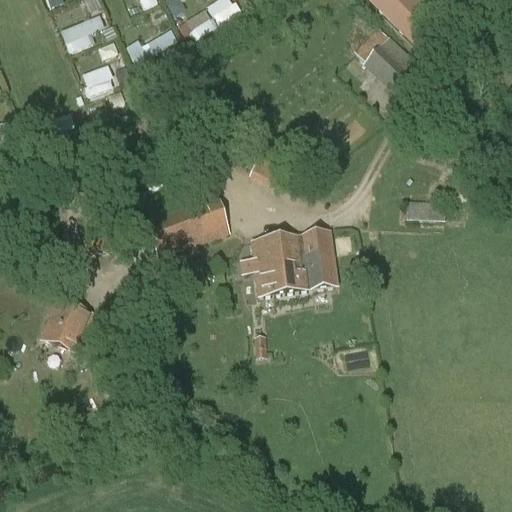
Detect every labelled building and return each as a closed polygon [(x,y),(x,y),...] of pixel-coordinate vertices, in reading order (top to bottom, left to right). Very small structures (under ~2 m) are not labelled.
[(70,0),(50,0),(53,9),(72,3),(70,0)] [(86,17),(99,12),(94,0),(91,0),(81,4),(86,17)] [(177,0),(172,0),(165,4),(175,22),(186,16),(177,0)] [(211,21),(234,13),(228,0),(205,0),(204,0),(211,21)] [(437,27),(410,0),(363,0),(364,0),(413,51),(437,27)] [(204,12),(180,28),(192,47),(217,31),(204,12)] [(69,59),(95,46),(91,37),(104,31),(97,18),(59,36),(69,59)] [(127,53),(137,75),(152,69),(148,62),(177,48),(170,33),(127,53)] [(354,57),(365,68),(362,70),(396,104),(423,75),(389,42),(388,43),(377,33),(354,57)] [(113,48),(99,52),(102,63),(117,58),(113,48)] [(200,65),(174,83),(187,100),(213,80),(200,65)] [(108,70),(81,76),(86,100),(113,94),(108,70)] [(70,117),(32,129),(37,143),(75,131),(70,117)] [(0,126),(0,150),(10,149),(6,125),(0,126)] [(213,186),(200,191),(205,206),(145,223),(157,263),(230,238),(213,186)] [(406,206),(406,225),(444,226),(445,208),(406,206)] [(79,220),(85,261),(111,257),(106,216),(79,220)] [(329,236),(301,240),(304,258),(308,257),(313,294),(336,291),(329,236)] [(301,240),(268,245),(271,265),(276,265),(277,270),(293,268),(297,296),(313,294),(308,257),(304,258),(301,240)] [(271,265),(268,245),(252,247),(259,302),(297,296),(293,268),(277,270),(276,265),(271,265)] [(42,343),(78,357),(90,318),(57,305),(42,343)]
